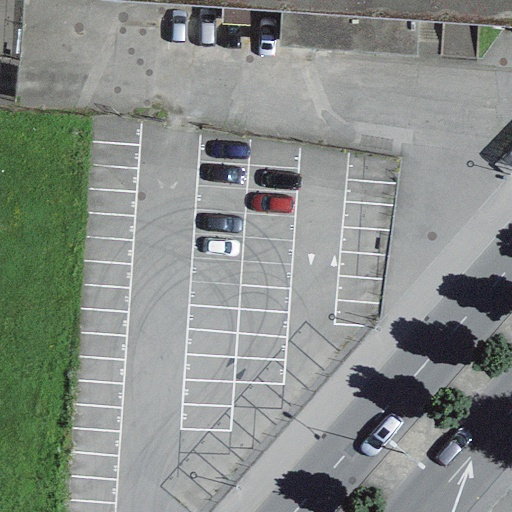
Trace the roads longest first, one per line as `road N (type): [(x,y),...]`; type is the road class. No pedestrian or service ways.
road 1 (secondary): [(511,267),(296,511)]
road 2 (secondary): [(418,511),(511,406)]
